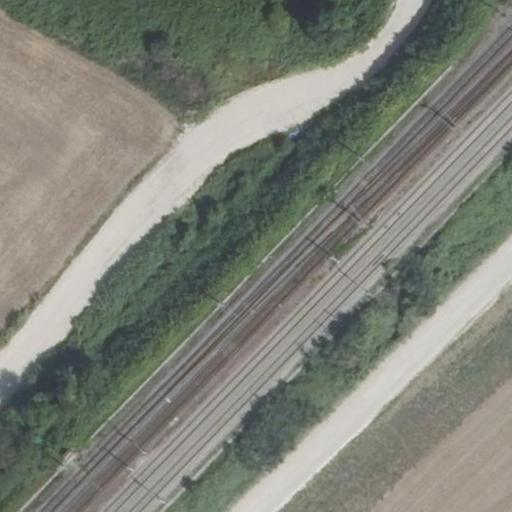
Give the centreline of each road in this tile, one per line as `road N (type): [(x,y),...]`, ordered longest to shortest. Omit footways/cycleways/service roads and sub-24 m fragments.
road 1 (unclassified): [(414,0),(378,59),(196,153),(0,381)]
road 2 (track): [(249,511),(511,252)]
